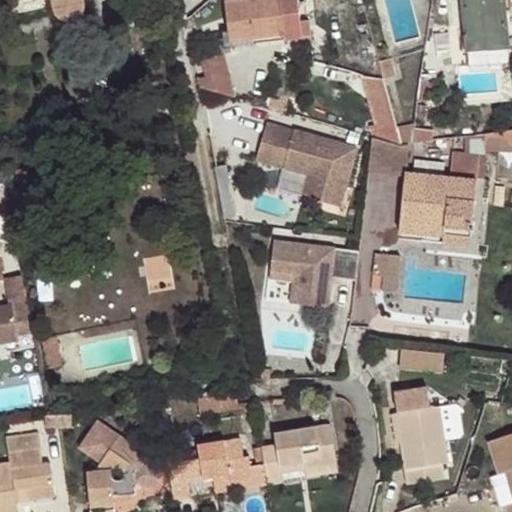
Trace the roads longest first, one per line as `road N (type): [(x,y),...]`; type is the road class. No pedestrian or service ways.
road 1 (residential): [(359,511),(371,453),(352,378),(251,385)]
road 2 (unclassified): [(172,0),(207,169)]
